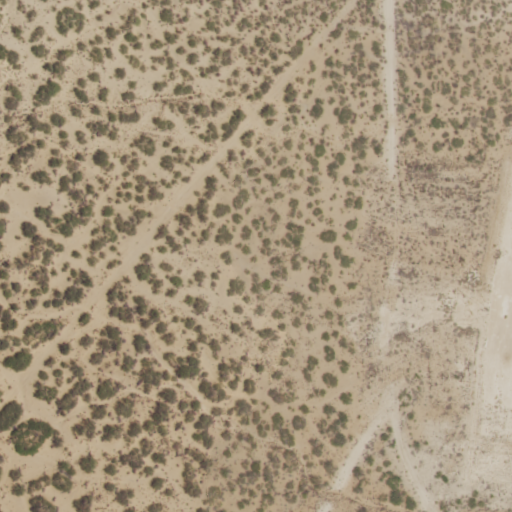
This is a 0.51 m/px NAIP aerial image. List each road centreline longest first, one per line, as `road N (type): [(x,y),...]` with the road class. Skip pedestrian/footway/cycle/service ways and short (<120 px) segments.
road 1 (track): [(339,0),(349,407)]
road 2 (track): [(304,457),(349,407),(384,442),(413,511)]
